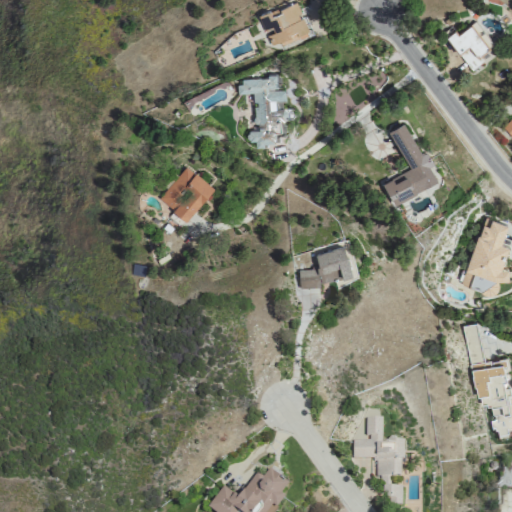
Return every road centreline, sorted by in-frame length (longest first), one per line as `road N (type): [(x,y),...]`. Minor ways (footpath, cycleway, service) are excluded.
road 1 (residential): [(511,182),(380,12)]
road 2 (residential): [(362,511),(285,407)]
